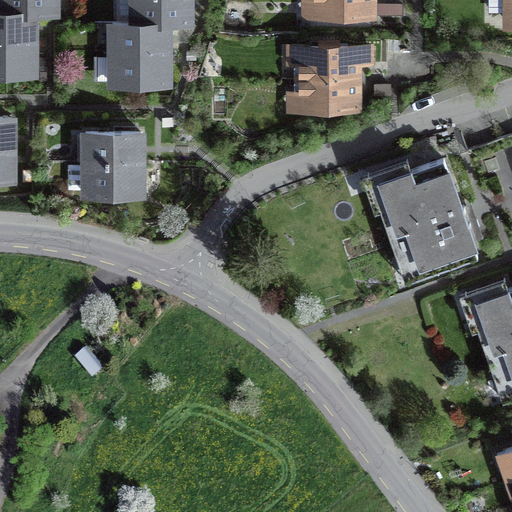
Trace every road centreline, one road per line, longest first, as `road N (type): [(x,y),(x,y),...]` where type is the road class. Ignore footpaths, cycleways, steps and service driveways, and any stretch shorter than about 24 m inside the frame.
road 1 (residential): [(185,279),(224,208),(250,184),(511,93)]
road 2 (residential): [(185,279),(291,347),(415,511)]
road 3 (residential): [(0,484),(9,454),(9,382),(120,256)]
road 4 (residential): [(0,234),(83,243),(120,256)]
